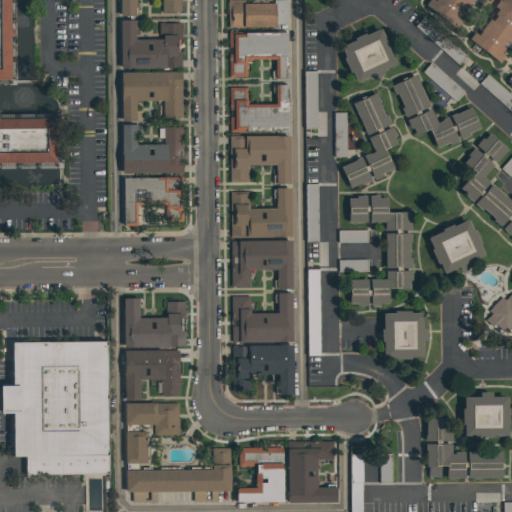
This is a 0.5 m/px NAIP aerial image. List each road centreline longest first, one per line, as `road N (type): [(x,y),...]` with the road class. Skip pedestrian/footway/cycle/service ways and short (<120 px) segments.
road 1 (residential): [(205,0),(213,411)]
road 2 (residential): [(208,255),(192,245),(0,250)]
road 3 (residential): [(355,0),(379,8),(511,126)]
road 4 (residential): [(511,496),(412,497),(408,424),(403,411),(388,413)]
road 5 (residential): [(213,411),(230,422),(345,417)]
road 6 (residential): [(88,274),(192,273),(208,255)]
